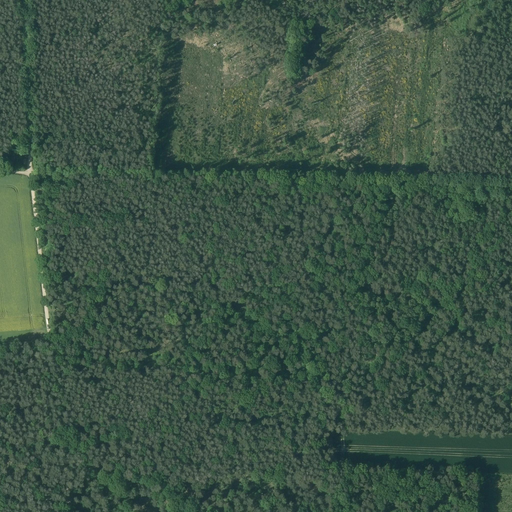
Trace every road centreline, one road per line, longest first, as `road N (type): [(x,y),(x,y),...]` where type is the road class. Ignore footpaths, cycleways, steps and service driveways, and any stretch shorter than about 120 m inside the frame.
road 1 (track): [(511,190),(30,173)]
road 2 (track): [(65,511),(30,173)]
road 3 (track): [(326,511),(292,183)]
road 4 (track): [(30,173),(21,0)]
